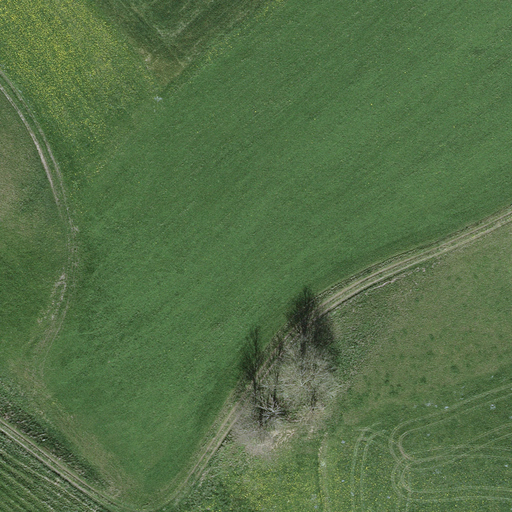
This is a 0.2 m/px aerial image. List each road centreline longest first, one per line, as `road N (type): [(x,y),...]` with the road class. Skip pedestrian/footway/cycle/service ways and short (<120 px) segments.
road 1 (track): [(511,215),(308,316),(260,364),(183,488),(156,511)]
road 2 (track): [(108,511),(0,431)]
